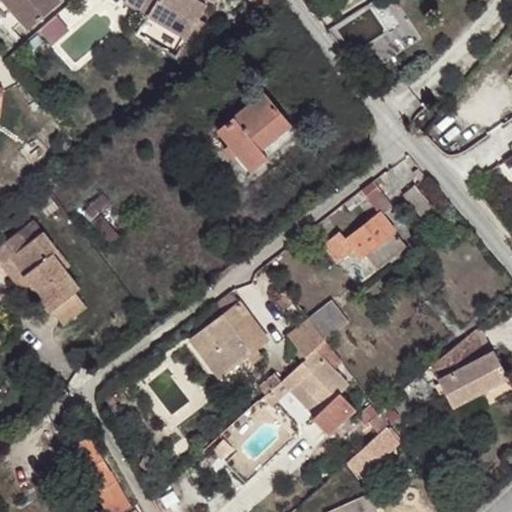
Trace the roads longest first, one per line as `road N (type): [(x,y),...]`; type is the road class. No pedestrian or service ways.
road 1 (residential): [(153,511),(86,395),(88,384),(408,141)]
road 2 (residential): [(292,0),(408,141)]
road 3 (residential): [(408,141),(511,271)]
